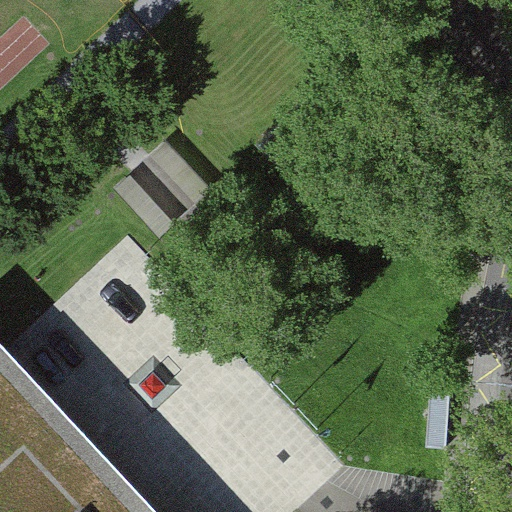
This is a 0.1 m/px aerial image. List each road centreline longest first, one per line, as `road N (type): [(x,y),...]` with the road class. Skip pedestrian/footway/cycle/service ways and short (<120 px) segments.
road 1 (secondary): [(511,261),(489,416),(488,511)]
road 2 (motorway): [(0,134),(66,102),(178,0)]
